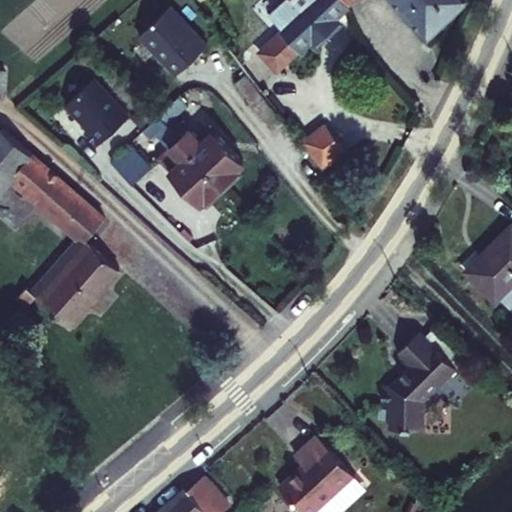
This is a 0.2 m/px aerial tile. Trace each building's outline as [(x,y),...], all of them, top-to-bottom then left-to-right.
[(336,0),(316,0),(282,33),(299,52),(314,39),(317,44),(336,25),(332,20),(345,9),(336,0)] [(336,0),(345,9),(346,7),(348,6),(355,0),(336,0)] [(466,0),(393,0),(427,36),(466,0)] [(137,34),(173,75),(205,47),(170,5),(137,34)] [(282,33),(261,52),(278,72),(299,52),(282,33)] [(21,101),(41,83),(32,73),(11,90),(21,101)] [(131,112),(96,74),(66,101),(89,126),(85,130),(98,143),(131,112)] [(248,75),(237,85),(251,103),(262,94),(248,75)] [(262,94),(251,103),(274,133),(285,123),(262,94)] [(160,114),(168,123),(188,105),(179,96),(160,114)] [(168,123),(160,114),(144,127),(152,137),(158,132),(168,123)] [(183,139),(168,123),(158,132),(172,149),(183,139)] [(80,233),(87,239),(106,215),(2,125),(0,127),(0,192),(14,177),(80,233)] [(326,125),(303,142),(325,170),(347,153),(326,125)] [(200,139),(192,130),(183,139),(226,184),(241,172),(237,168),(245,162),(218,134),(215,135),(209,129),(200,139)] [(226,184),(183,139),(172,149),(163,157),(170,166),(176,172),(173,174),(200,203),(208,195),(211,198),(226,184)] [(133,183),(152,164),(131,142),(112,160),(133,183)] [(511,224),(482,253),(485,256),(469,272),(499,301),(500,300),(511,311),(511,224)] [(87,239),(80,233),(31,289),(37,294),(43,301),(93,243),(87,239)] [(71,326),(122,268),(93,243),(43,301),(71,326)] [(19,298),(27,305),(37,294),(31,289),(28,286),(19,298)] [(433,315),(420,328),(434,343),(447,329),(433,315)] [(434,343),(420,328),(399,349),(411,362),(390,383),(382,382),(382,405),(390,405),(389,425),(425,426),(425,398),(457,366),(434,343)] [(309,511),(353,473),(317,433),(295,453),(303,462),(279,484),(304,511),(309,511)] [(222,511),(231,505),(204,475),(161,511),(222,511)]
